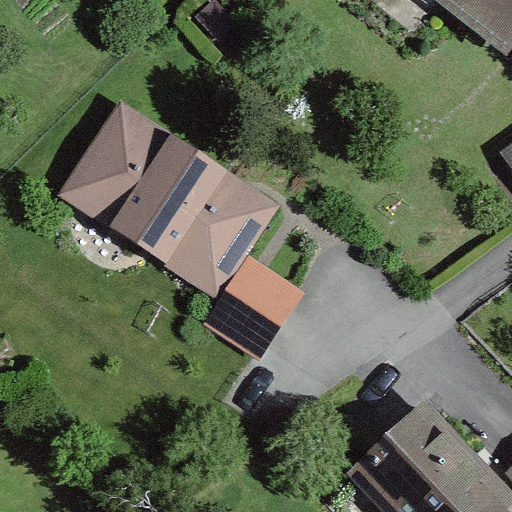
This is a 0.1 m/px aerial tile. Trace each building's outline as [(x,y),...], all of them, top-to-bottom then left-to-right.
[(511,58),(511,0),(435,0),(511,59),(511,58)] [(285,211),(128,111),(66,206),(223,307),(285,211)] [(511,144),(497,155),(511,170),(511,144)] [(257,260),(213,325),(263,360),(308,296),(257,260)] [(509,511),(511,510),(511,499),(431,410),(356,478),(386,511),(509,511)]
